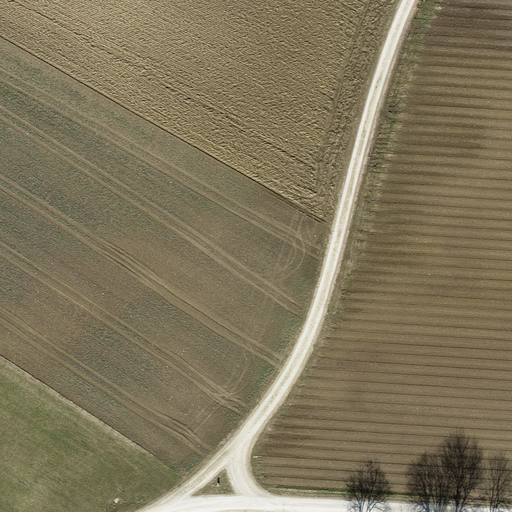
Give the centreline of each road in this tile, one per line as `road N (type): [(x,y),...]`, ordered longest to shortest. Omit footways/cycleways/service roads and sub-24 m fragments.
road 1 (track): [(158,511),(237,447),(297,363),(412,0)]
road 2 (track): [(454,511),(266,502),(161,510)]
